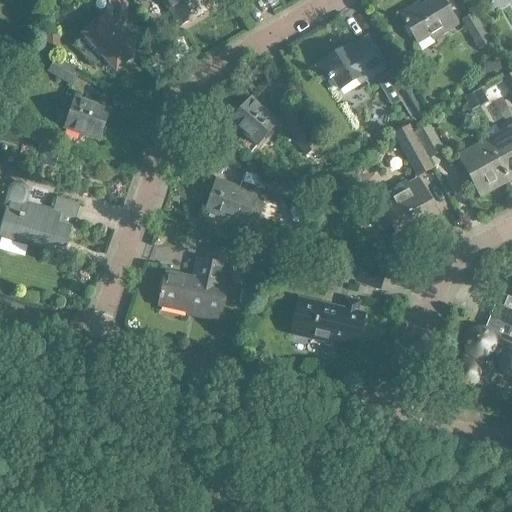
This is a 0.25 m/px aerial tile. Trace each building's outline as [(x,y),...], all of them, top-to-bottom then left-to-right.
[(104,58),(102,60),(105,66),(110,69),(112,67),(115,70),(139,49),(128,37),(133,32),(129,27),(124,27),(126,5),(123,0),(107,0),(108,1),(104,15),(83,35),(104,58)] [(179,27),(215,5),(211,0),(201,0),(200,1),(199,0),(161,0),(166,8),(167,7),(179,27)] [(441,0),(433,0),(421,8),(418,3),(399,15),(416,43),(430,35),(432,39),(457,25),(441,0)] [(479,50),(490,43),(473,14),(461,21),(479,50)] [(357,80),(359,84),(385,68),(367,38),(352,47),(351,44),(315,66),(324,80),(327,78),(329,80),(332,78),(339,91),(357,80)] [(55,60),(47,72),(71,86),(78,73),(55,60)] [(426,113),(398,66),(386,74),(414,120),(426,113)] [(511,71),(501,77),(511,97),(511,71)] [(64,128),(98,140),(108,111),(74,99),(64,128)] [(277,123),(250,99),(230,122),(257,145),(277,123)] [(292,107),(280,114),(304,155),(316,148),(292,107)] [(415,134),(410,125),(394,134),(418,177),(434,168),(429,158),(415,134)] [(429,158),(444,150),(431,125),(415,134),(429,158)] [(487,141),(508,180),(511,178),(511,133),(502,140),(499,135),(487,141)] [(508,180),(487,141),(474,149),(477,154),(461,162),(480,196),(508,180)] [(215,181),(205,211),(210,213),(209,218),(223,223),(225,218),(246,226),(252,211),(258,213),(263,198),(290,207),(297,189),(260,176),(256,188),(242,184),(239,193),(229,189),(230,186),(215,181)] [(70,229),(71,229),(78,205),(56,199),(51,214),(42,211),(43,208),(25,202),(27,195),(27,194),(27,193),(27,191),(27,190),(26,189),(25,187),(25,186),(24,185),(23,184),(21,184),(20,183),(18,183),(17,183),(15,183),(14,184),(11,185),(11,186),(10,187),(9,188),(8,189),(6,199),(10,200),(7,210),(5,209),(0,226),(0,232),(42,245),(41,250),(62,256),(70,229)] [(381,228),(382,229),(390,224),(399,240),(438,219),(420,188),(411,193),(405,183),(376,198),(380,205),(372,210),(372,211),(372,214),(372,215),(374,218),(375,221),(376,223),(377,224),(378,226),(381,228)] [(231,253),(208,248),(205,262),(197,260),(193,280),(166,274),(159,304),(196,312),(195,316),(218,321),(226,287),(220,286),(224,267),(228,268),(231,253)] [(360,266),(355,281),(379,289),(385,271),(374,267),(373,270),(360,266)] [(326,345),(354,351),(362,315),(355,314),(358,303),(345,300),(343,311),(336,309),(335,311),(324,308),(324,306),(298,301),(291,334),(327,342),(326,345)] [(511,311),(494,304),(484,329),(481,329),(478,328),(475,329),(473,330),(471,331),(469,332),(467,334),(465,336),(465,338),(464,339),(464,340),(464,342),(463,344),(464,345),(464,347),(464,349),(465,350),(466,352),(467,354),(470,356),(471,357),(473,357),(471,362),(470,361),(467,361),(465,361),(463,362),(461,362),(459,363),(457,365),(456,366),(455,368),(455,369),(454,371),(454,373),(454,374),(454,376),(454,378),(455,379),(456,381),(458,383),(459,384),(462,385),(463,386),(465,386),(467,386),(470,386),(472,385),(474,383),(476,382),(478,380),(478,378),(479,376),(479,375),(479,373),(479,372),(479,371),(478,369),(478,368),(477,366),(476,366),(479,363),(479,358),(481,358),(483,358),(484,357),(487,356),(489,354),(490,353),(491,351),(499,359),(498,361),(498,362),(498,364),(498,366),(499,367),(500,369),(501,370),(502,371),(503,372),(505,373),(506,373),(509,373),(510,373),(511,373),(511,372),(511,353),(511,354),(511,353),(511,311)]
